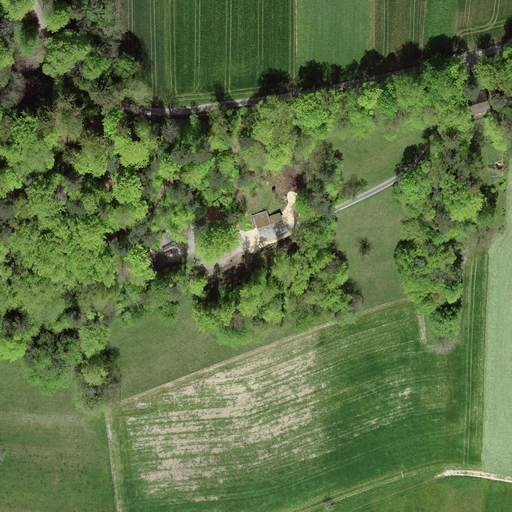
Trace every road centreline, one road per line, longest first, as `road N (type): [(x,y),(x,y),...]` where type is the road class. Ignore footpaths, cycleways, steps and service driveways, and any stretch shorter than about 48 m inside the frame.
road 1 (track): [(33,0),(66,67),(108,100),(147,112),(294,95),(511,45)]
road 2 (track): [(475,54),(441,130),(400,176),(255,242),(174,251)]
